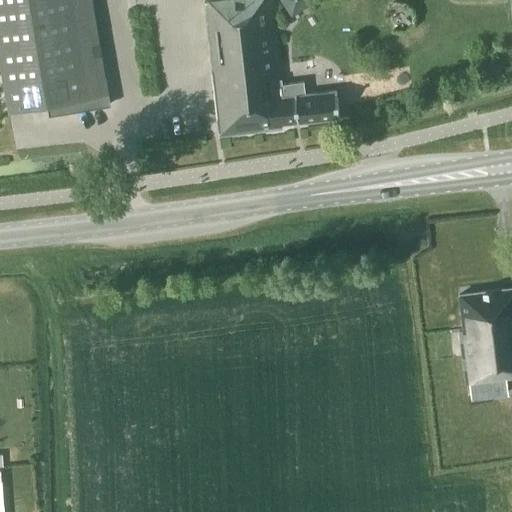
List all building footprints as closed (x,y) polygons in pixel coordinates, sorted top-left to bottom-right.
[(109,105),(105,79),(91,0),(0,0),(0,58),(9,111),(48,105),(50,115),(64,112),(69,105),(76,110),(109,105)] [(283,73),(275,1),(274,0),(206,0),(205,0),(214,80),(283,73)] [(286,0),(292,10),(309,0),(286,0)] [(283,73),(214,80),(220,135),(282,128),(282,124),(343,117),(340,93),(307,96),(305,81),(284,83),(283,73)] [(467,387),(511,380),(511,288),(460,296),(464,332),(460,333),(467,387)] [(22,511),(21,503),(6,505),(6,511),(22,511)]
